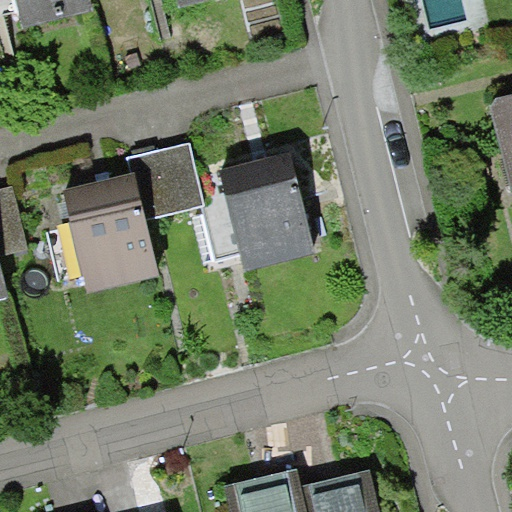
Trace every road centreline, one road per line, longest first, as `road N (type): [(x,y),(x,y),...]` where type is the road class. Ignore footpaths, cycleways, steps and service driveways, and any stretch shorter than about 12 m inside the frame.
road 1 (residential): [(0,464),(425,362)]
road 2 (residential): [(425,362),(338,0)]
road 3 (residential): [(468,511),(425,362)]
